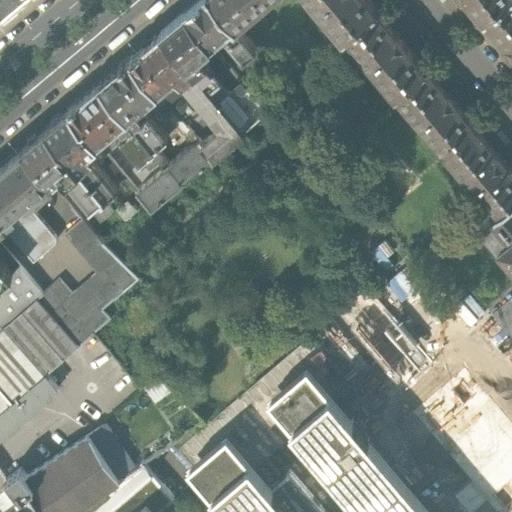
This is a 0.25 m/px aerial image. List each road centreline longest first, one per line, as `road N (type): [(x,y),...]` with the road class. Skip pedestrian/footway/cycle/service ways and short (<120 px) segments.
road 1 (secondary): [(0,117),(138,0)]
road 2 (tertiary): [(511,113),(417,0)]
